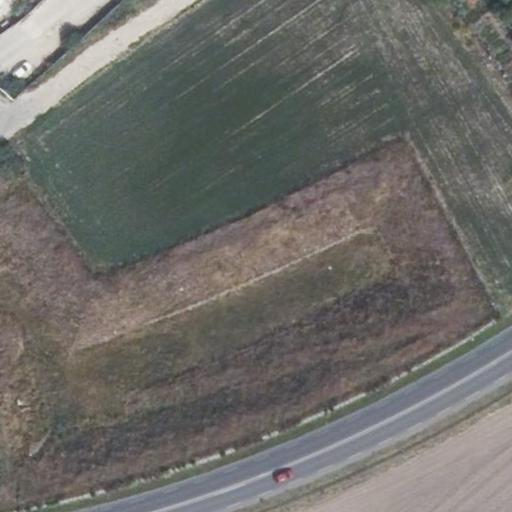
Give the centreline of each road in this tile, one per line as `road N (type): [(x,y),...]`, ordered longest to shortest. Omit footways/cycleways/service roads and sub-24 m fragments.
road 1 (secondary): [(149,511),(350,439),(511,348)]
road 2 (track): [(0,125),(168,0)]
